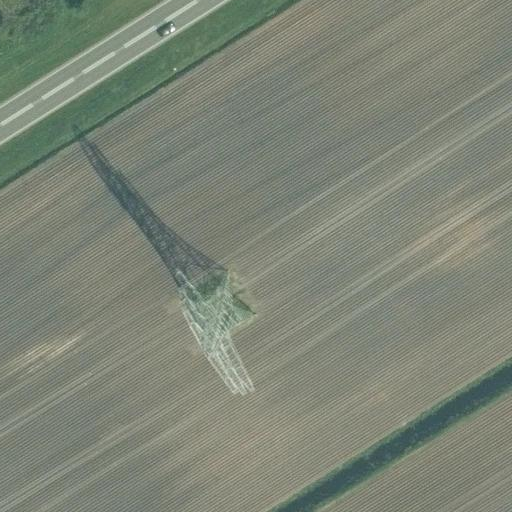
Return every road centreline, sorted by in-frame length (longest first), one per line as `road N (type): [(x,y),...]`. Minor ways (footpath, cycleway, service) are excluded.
road 1 (trunk): [(0,174),(249,0)]
road 2 (trunk): [(0,123),(199,0)]
road 3 (trunk): [(127,0),(0,67)]
